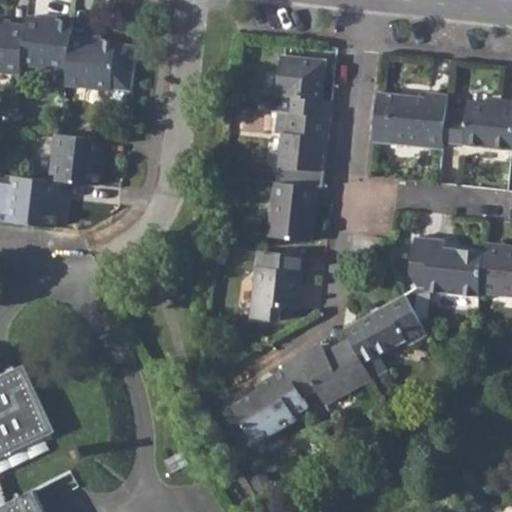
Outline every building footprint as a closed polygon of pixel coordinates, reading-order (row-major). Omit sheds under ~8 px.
[(21,64),(67,70),(71,36),(72,20),(55,19),(56,15),(41,14),(40,18),(26,16),(25,26),(21,64)] [(0,71),(20,74),(21,64),(25,26),(10,24),(10,20),(0,19),(0,71)] [(102,36),(85,34),(85,38),(71,36),(67,70),(65,84),(131,92),(137,46),(116,44),(116,41),(101,40),(102,36)] [(289,113),(328,118),(329,104),(319,103),(324,63),(279,58),(275,96),(292,98),(289,113)] [(423,95),(374,90),(369,140),(438,148),(444,93),(423,90),(423,95)] [(510,138),(511,124),(511,100),(499,99),(498,105),(465,102),(460,144),(509,150),(510,138)] [(328,118),(289,113),(287,113),(275,112),(273,133),(280,134),(277,168),(318,173),(322,140),(326,140),(328,118)] [(55,132),(50,177),(60,178),(97,182),(99,168),(102,169),(103,137),(55,132)] [(58,194),(60,178),(50,177),(12,174),(0,173),(0,216),(54,223),(56,209),(60,210),(61,193),(58,194)] [(266,237),(309,242),(316,187),(273,182),(266,237)] [(480,250),(454,247),(454,251),(440,251),(441,246),(441,240),(410,236),(405,271),(413,286),(422,286),(421,290),(475,296),(475,290),(480,250)] [(480,250),(475,290),(511,294),(511,250),(500,249),(500,246),(480,243),(480,250)] [(250,319),(277,322),(279,308),(297,310),(299,291),(295,290),(297,272),(307,272),(308,257),(257,252),(250,319)] [(377,354),(404,339),(406,343),(426,332),(403,293),(383,304),(385,307),(373,313),(372,311),(343,328),(348,338),(370,376),(384,368),(377,354)] [(286,365),(303,394),(317,386),(326,400),(370,376),(348,338),(324,351),(318,355),(312,346),(285,362),(286,365)] [(319,342),(312,346),(318,355),(324,351),(319,342)] [(0,366),(0,448),(52,422),(19,357),(0,366)] [(303,394),(286,365),(255,383),(258,389),(232,404),(253,442),(296,417),(295,412),(308,404),(303,394)] [(74,472),(39,486),(46,501),(73,490),(70,484),(78,481),(74,472)] [(0,511),(48,511),(35,485),(0,502),(0,511)]
